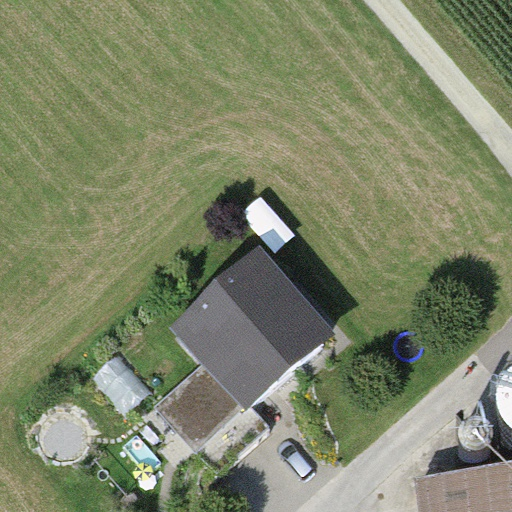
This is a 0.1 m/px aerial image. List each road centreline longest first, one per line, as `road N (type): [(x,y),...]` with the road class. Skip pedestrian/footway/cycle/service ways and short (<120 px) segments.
road 1 (track): [(511,348),(329,511)]
road 2 (track): [(380,0),(511,152)]
